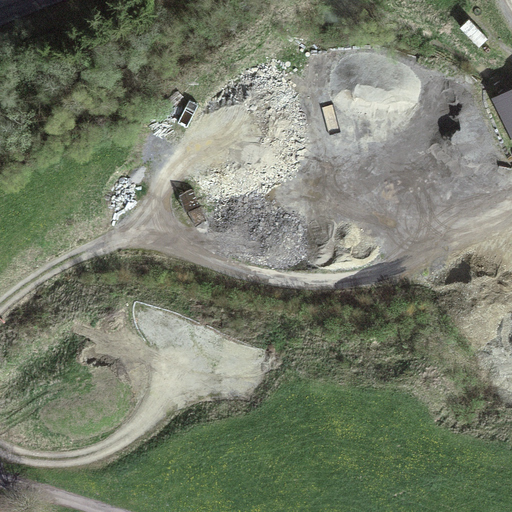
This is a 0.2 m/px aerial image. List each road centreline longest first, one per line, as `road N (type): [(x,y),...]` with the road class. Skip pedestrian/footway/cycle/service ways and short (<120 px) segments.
road 1 (track): [(0,306),(51,268),(107,244),(155,241),(255,274),(338,280),(381,274),(511,210)]
road 2 (track): [(208,338),(143,420),(100,450),(53,459),(0,446)]
